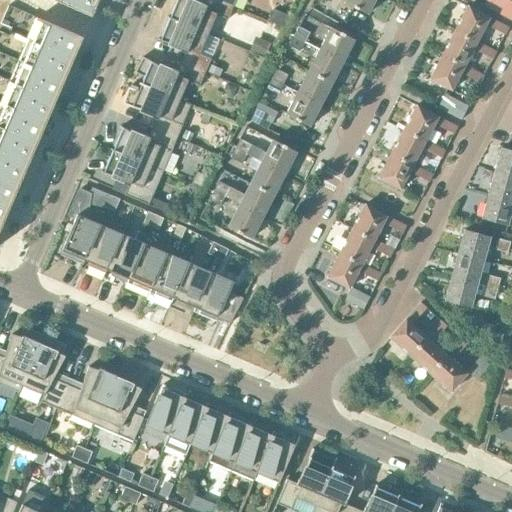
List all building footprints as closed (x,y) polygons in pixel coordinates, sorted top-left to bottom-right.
[(97,0),(57,0),(92,15),(97,0)] [(176,0),(170,17),(207,33),(216,13),(228,18),(233,5),(220,0),(207,0),(206,5),(195,0),(176,0)] [(369,13),(375,0),(345,0),(345,1),(355,6),(354,8),(358,10),(359,8),(369,13)] [(486,0),(484,5),(493,10),(498,0),(486,0)] [(468,6),(456,30),(477,42),(486,24),(506,35),(510,28),(468,6)] [(283,27),(288,16),(274,9),(269,21),(283,27)] [(181,61),(205,71),(211,58),(199,53),(207,33),(170,17),(160,39),(169,42),(167,44),(185,52),(181,61)] [(38,18),(28,39),(73,58),(82,37),(38,18)] [(304,42),(309,32),(299,27),(294,36),(304,42)] [(320,49),(344,61),(355,40),(345,35),(346,33),(342,31),(341,33),(332,28),(320,49)] [(456,30),(443,54),(465,65),(474,48),(493,59),(497,52),(477,42),(456,30)] [(255,36),(249,51),(265,57),(271,42),(255,36)] [(300,50),(304,42),(294,36),(289,45),(300,50)] [(28,39),(19,61),(64,80),(73,58),(28,39)] [(309,70),(333,82),(344,61),(320,49),(316,58),(309,70)] [(443,54),(431,78),(453,89),(461,73),(481,83),(485,76),(465,65),(443,54)] [(141,83),(179,99),(188,80),(199,84),(205,71),(181,61),(178,71),(159,63),(158,66),(144,57),(136,71),(144,76),(141,83)] [(64,80),(19,61),(10,82),(54,101),(64,80)] [(272,78),(283,84),(288,75),(277,69),(272,78)] [(298,92),(322,104),(333,82),(309,70),(298,92)] [(279,93),(283,84),(272,78),(268,87),(279,93)] [(10,82),(1,103),(45,122),(54,101),(10,82)] [(156,119),(152,129),(176,139),(191,104),(179,99),(141,83),(138,91),(129,88),(124,103),(141,108),(139,111),(156,119)] [(310,125),(322,104),(298,92),(287,113),(297,118),(297,120),(300,121),(301,120),(310,125)] [(445,94),(438,107),(462,119),(469,106),(445,94)] [(254,114),(272,123),(278,111),(260,102),(254,114)] [(45,122),(1,103),(0,104),(0,127),(36,143),(45,122)] [(404,130),(426,141),(435,123),(454,134),(458,127),(439,117),(416,106),(404,130)] [(268,130),(272,123),(254,114),(251,121),(268,130)] [(0,152),(27,165),(36,143),(0,127),(0,152)] [(122,127),(113,150),(162,171),(171,150),(176,139),(152,129),(149,137),(131,129),(130,131),(122,127)] [(445,151),(426,141),(404,130),(392,154),(414,164),(422,148),(442,158),(445,151)] [(496,171),(511,175),(511,135),(510,135),(505,149),(502,148),(496,171)] [(241,139),(237,146),(236,148),(247,154),(253,157),(285,174),(296,152),(286,147),(287,146),(284,144),(283,146),(274,140),(267,153),(241,139)] [(242,163),(247,154),(236,148),(237,146),(231,143),(226,153),(232,156),(231,157),(242,163)] [(162,171),(113,150),(104,172),(112,174),(111,177),(129,184),(125,194),(148,204),(151,196),(153,191),(162,171)] [(27,165),(0,152),(0,178),(18,186),(27,165)] [(414,164),(392,154),(379,177),(401,189),(410,172),(430,182),(433,174),(414,164)] [(285,174),(253,157),(248,166),(257,171),(251,183),(274,195),(285,174)] [(197,171),(192,183),(201,187),(207,175),(197,171)] [(490,194),(511,200),(511,175),(496,171),(490,194)] [(18,186),(0,178),(0,203),(9,207),(18,186)] [(240,204),(263,216),(274,195),(251,183),(245,196),(219,182),(214,191),(240,204)] [(107,207),(108,207),(112,196),(104,192),(93,187),(91,193),(79,188),(67,215),(72,217),(77,217),(63,250),(76,255),(74,259),(83,263),(85,260),(100,224),(87,219),(90,203),(107,207)] [(220,205),(225,196),(214,191),(214,192),(208,188),(202,200),(208,204),(209,200),(220,205)] [(508,224),(511,208),(511,200),(490,194),(483,217),(508,224)] [(119,199),(112,196),(108,207),(114,210),(119,199)] [(151,196),(148,204),(165,211),(168,204),(151,196)] [(0,203),(0,227),(9,207),(0,203)] [(252,238),(263,216),(240,204),(229,226),(239,231),(238,232),(242,234),(242,233),(252,238)] [(353,228),(374,240),(383,223),(403,233),(406,226),(365,204),(353,228)] [(157,215),(148,211),(144,222),(152,226),(157,215)] [(158,229),(163,218),(157,215),(152,226),(158,229)] [(100,224),(85,260),(97,265),(96,268),(105,272),(107,269),(122,234),(100,224)] [(186,228),(178,224),(173,235),(181,239),(186,228)] [(340,253),(362,264),(370,248),(390,258),(394,250),(374,240),(353,228),(340,253)] [(459,253),(484,260),(491,236),(465,230),(459,253)] [(122,234),(107,269),(119,274),(118,278),(128,282),(129,279),(144,243),(122,234)] [(508,251),(511,242),(499,239),(497,248),(508,251)] [(221,245),(214,241),(208,253),(216,256),(221,245)] [(144,243),(129,279),(142,284),(140,287),(149,291),(151,288),(166,253),(144,243)] [(223,260),(228,249),(221,245),(216,256),(223,260)] [(166,253),(151,288),(164,294),(162,297),(171,301),(173,297),(188,262),(166,253)] [(382,274),(362,264),(340,253),(327,277),(349,288),(358,271),(378,281),(382,274)] [(481,272),(484,260),(459,253),(452,276),(497,289),(500,278),(481,272)] [(188,262),(173,297),(186,303),(184,306),(193,310),(194,307),(210,272),(188,262)] [(210,272),(194,307),(207,312),(206,316),(215,319),(216,316),(229,322),(240,296),(227,290),(231,281),(210,272)] [(495,297),(497,289),(452,276),(446,299),(471,306),(475,292),(495,297)] [(346,299),(364,308),(369,298),(352,289),(346,299)] [(390,337),(410,355),(426,337),(412,324),(417,319),(427,308),(421,302),(411,314),(390,337)] [(410,355),(430,373),(446,354),(433,343),(438,337),(448,326),(442,321),(427,338),(426,337),(410,355)] [(0,383),(18,391),(20,385),(41,336),(26,329),(23,336),(12,333),(6,351),(5,350),(2,356),(0,355),(0,383)] [(63,345),(41,336),(20,385),(42,394),(39,400),(57,408),(67,384),(56,379),(58,373),(57,372),(65,356),(60,353),(63,345)] [(448,356),(446,354),(430,373),(451,391),(467,373),(453,360),(458,354),(467,344),(462,339),(448,356)] [(491,364),(481,356),(468,371),(477,379),(491,364)] [(78,389),(67,384),(57,408),(96,425),(116,378),(117,375),(100,367),(99,369),(88,366),(83,384),(81,383),(78,389)] [(125,382),(116,378),(96,425),(133,441),(144,417),(132,412),(134,406),(133,405),(142,388),(126,380),(125,382)] [(165,441),(184,397),(172,392),(173,388),(164,385),(165,384),(163,384),(162,388),(143,432),(165,441)] [(186,393),(184,397),(165,441),(166,442),(164,445),(185,455),(191,442),(206,406),(194,401),(195,398),(187,394),(186,393)] [(511,398),(500,395),(498,403),(511,406),(511,427),(499,424),(495,437),(511,441),(511,398)] [(213,451),(228,416),(216,411),(218,407),(209,403),(208,403),(206,406),(191,442),(213,451)] [(231,469),(250,425),(238,420),(240,417),(231,413),(230,412),(228,416),(213,451),(214,451),(210,460),(231,469)] [(33,424),(28,437),(41,443),(49,423),(36,417),(33,424)] [(252,421),(250,425),(231,469),(253,479),(257,470),(272,435),(260,429),(262,426),(253,422),(252,421)] [(274,431),(272,435),(257,470),(280,480),(295,444),(282,439),(284,436),(275,432),(275,431),(274,431)] [(72,456),(80,460),(85,448),(77,444),(72,456)] [(85,448),(80,460),(88,463),(93,451),(85,448)] [(48,453),(40,449),(35,461),(43,465),(48,453)] [(299,511),(312,511),(316,505),(336,458),(335,459),(321,454),(322,452),(321,451),(317,461),(311,458),(311,456),(310,456),(304,473),(301,472),(297,482),(287,478),(277,502),(290,508),(299,511)] [(352,511),(355,508),(346,504),(350,493),(348,492),(356,475),(355,475),(354,476),(348,474),(352,464),(350,464),(350,466),(336,460),(337,458),(336,458),(316,505),(312,511),(352,511)] [(85,482),(90,470),(82,467),(77,479),(85,482)] [(98,474),(90,470),(85,482),(93,486),(98,474)] [(146,488),(151,476),(143,472),(138,484),(146,488)] [(159,479),(151,476),(146,488),(154,491),(159,479)] [(391,511),(399,493),(398,495),(377,486),(378,484),(376,484),(371,502),(368,501),(364,511),(355,508),(352,511),(391,511)] [(129,501),(134,489),(126,486),(121,498),(129,501)] [(142,492),(134,489),(129,501),(137,504),(142,492)] [(190,506),(195,494),(187,491),(182,503),(190,506)] [(399,493),(391,511),(417,511),(422,503),(421,503),(420,504),(399,495),(400,494),(399,493)] [(0,511),(12,511),(17,501),(1,494),(0,495),(0,511)] [(203,498),(195,494),(190,506),(198,510),(203,498)] [(437,511),(455,511),(450,510),(451,507),(442,503),(442,502),(441,502),(439,506),(440,506),(437,511)]
